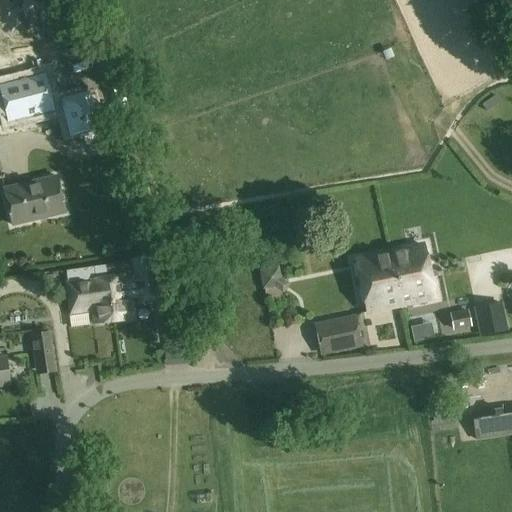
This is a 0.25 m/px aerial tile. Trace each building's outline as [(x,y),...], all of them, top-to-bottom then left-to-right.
[(12,72),(34,66),(30,50),(8,56),(12,72)] [(42,77),(0,87),(0,97),(7,124),(51,113),(42,77)] [(86,95),(60,102),(69,135),(95,129),(86,95)] [(499,102),(494,95),(481,105),(486,111),(499,102)] [(57,177),(4,189),(13,226),(65,213),(57,177)] [(424,246),(389,254),(400,305),(434,298),(424,246)] [(400,305),(389,254),(356,260),(367,312),(400,305)] [(104,267),(113,322),(132,319),(129,297),(137,296),(137,301),(160,298),(154,258),(132,261),(132,263),(104,267)] [(260,270),(263,288),(274,287),(280,278),(278,266),(260,270)] [(113,322),(104,267),(65,272),(67,284),(66,284),(70,314),(86,312),(85,309),(91,308),(94,325),(113,322)] [(475,308),(480,335),(506,329),(501,303),(475,308)] [(453,328),(470,325),(467,311),(450,315),(453,328)] [(418,333),(440,331),(438,316),(417,319),(418,333)] [(355,317),(316,325),(321,353),(361,345),(355,317)] [(30,335),(37,375),(58,372),(52,332),(30,335)] [(185,334),(167,337),(169,349),(187,347),(185,334)] [(0,385),(9,385),(6,358),(0,359),(0,385)] [(432,409),(434,422),(455,419),(453,406),(432,409)] [(511,435),(511,408),(472,414),(476,441),(511,435)]
